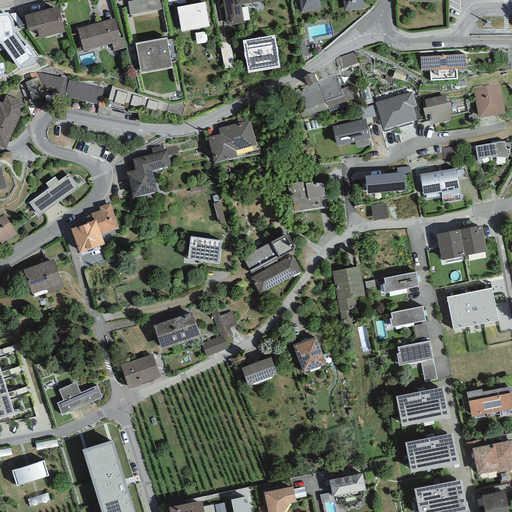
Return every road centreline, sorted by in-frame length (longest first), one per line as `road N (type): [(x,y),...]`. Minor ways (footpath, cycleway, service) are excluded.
road 1 (residential): [(373,29),(187,129),(45,116),(34,129),(37,144),(93,162),(106,179),(66,221)]
road 2 (residential): [(497,205),(342,236),(256,343),(124,405)]
road 3 (residential): [(66,221),(124,405)]
road 4 (unknown): [(477,511),(443,376)]
road 5 (residential): [(124,405),(56,435),(0,446)]
